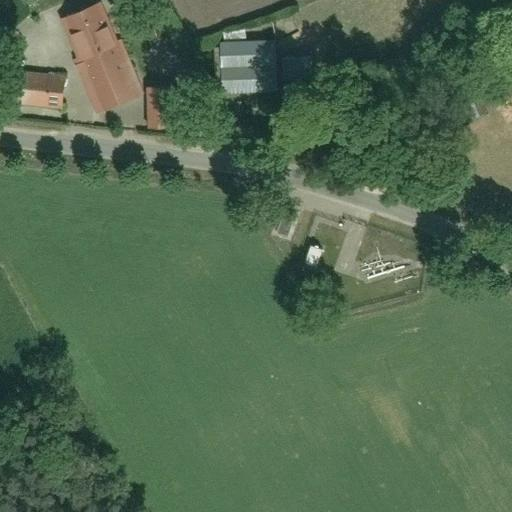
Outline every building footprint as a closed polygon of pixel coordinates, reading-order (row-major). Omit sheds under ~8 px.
[(18,0),(27,20),(52,9),(48,0),(18,0)] [(107,4),(63,20),(95,109),(140,93),(107,4)] [(229,42),(229,71),(276,71),(276,42),(229,42)] [(12,72),(8,107),(61,113),(65,78),(12,72)] [(144,88),(143,129),(177,130),(178,89),(144,88)]
